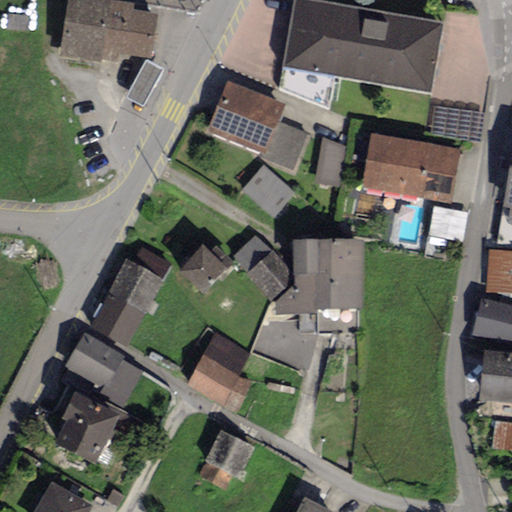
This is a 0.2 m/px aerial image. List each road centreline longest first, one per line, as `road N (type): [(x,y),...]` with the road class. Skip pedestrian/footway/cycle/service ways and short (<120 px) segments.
road 1 (residential): [(0,437),(225,0)]
road 2 (residential): [(506,35),(453,357),(450,410),(477,511)]
